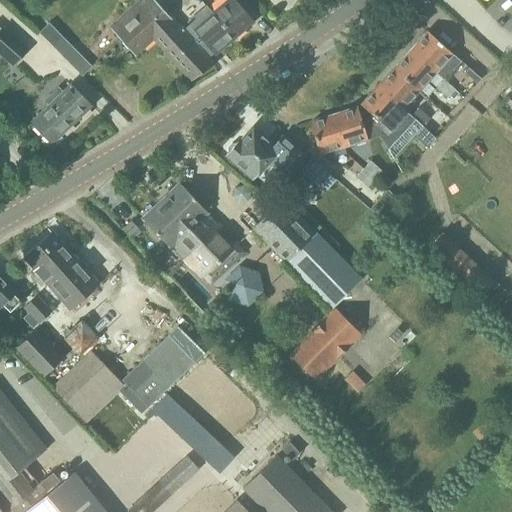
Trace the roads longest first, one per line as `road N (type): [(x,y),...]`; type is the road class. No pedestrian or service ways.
road 1 (tertiary): [(0,223),(368,0)]
road 2 (unknown): [(0,365),(85,466)]
